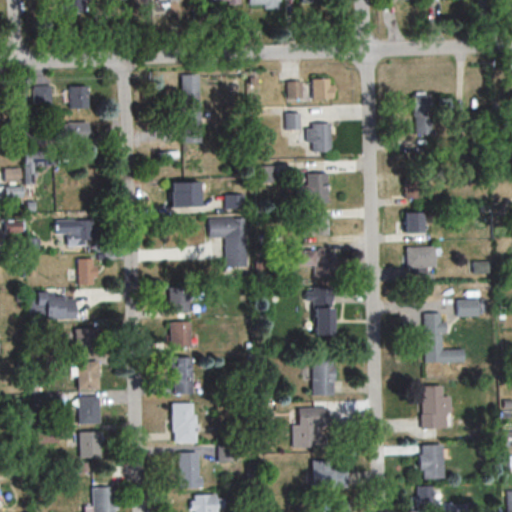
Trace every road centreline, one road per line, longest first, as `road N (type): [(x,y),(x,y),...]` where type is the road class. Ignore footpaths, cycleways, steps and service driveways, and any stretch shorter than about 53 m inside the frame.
road 1 (residential): [(381,511),(362,0)]
road 2 (residential): [(511,43),(0,59)]
road 3 (residential): [(140,511),(124,55)]
